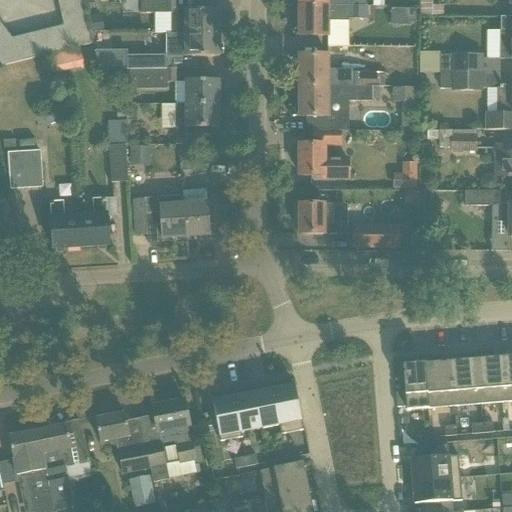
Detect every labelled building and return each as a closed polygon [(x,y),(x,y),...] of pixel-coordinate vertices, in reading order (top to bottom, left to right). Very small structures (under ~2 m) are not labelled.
[(83,8),(81,0),(66,0),(57,2),(60,14),(83,8)] [(199,12),(198,0),(139,0),(140,12),(140,14),(153,14),(171,14),(171,34),(218,34),(218,12),(199,12)] [(419,0),(420,18),(431,18),(430,0),(419,0)] [(327,21),(367,22),(367,7),(366,7),(298,7),(298,38),(327,38),(327,21)] [(86,22),(83,8),(60,14),(63,27),(86,22)] [(391,9),(391,25),(415,26),(416,9),(391,9)] [(511,60),(511,18),(499,18),(499,61),(511,60)] [(56,54),(92,45),(86,22),(63,27),(50,30),(56,54)] [(0,25),(0,48),(11,40),(1,25),(0,25)] [(44,57),(56,54),(50,30),(38,33),(44,57)] [(33,60),(44,57),(38,33),(27,36),(33,60)] [(219,46),(218,34),(171,34),(171,57),(219,58),(219,57),(222,56),(222,46),(219,46)] [(0,48),(0,65),(1,67),(33,60),(27,36),(11,40),(0,48)] [(348,74),(348,72),(327,72),(327,56),(298,56),(298,87),(372,87),(384,87),(384,74),(348,74)] [(441,57),(441,74),(482,74),(482,57),(450,56),(450,57),(441,57)] [(164,70),(164,57),(127,57),(127,71),(164,70)] [(166,84),(166,70),(164,70),(127,71),(127,92),(166,91),(166,84)] [(177,70),(166,70),(166,84),(174,84),(174,82),(177,82),(177,70)] [(482,93),(482,74),(441,74),(440,90),(451,90),(451,92),(482,93)] [(219,105),(219,82),(184,82),(184,105),(219,105)] [(298,87),(298,118),(321,118),(327,118),(327,102),(372,102),(372,87),(298,87)] [(511,87),(499,87),(499,114),(484,114),(484,132),(511,131),(511,87)] [(403,103),(403,114),(418,114),(418,89),(392,89),(392,103),(403,103)] [(219,129),(219,105),(184,105),(175,106),(175,145),(179,145),(189,145),(193,145),(209,145),(209,129),(219,129)] [(108,127),(109,146),(127,145),(126,126),(125,121),(108,122),(108,127)] [(323,162),(323,147),(340,148),(340,132),(332,132),(312,132),(312,146),(298,146),(299,178),(324,178),(324,180),(348,180),(348,162),(323,162)] [(427,133),(427,141),(439,142),(439,149),(450,149),(450,153),(476,153),(476,136),(474,136),(474,133),(427,133)] [(189,145),(179,145),(181,172),(195,171),(193,145),(189,145)] [(111,184),(127,183),(125,147),(109,148),(111,184)] [(511,147),(494,148),(494,176),(494,178),(495,178),(511,177),(511,147)] [(130,148),(130,166),(150,166),(150,148),(130,148)] [(10,190),(42,189),(40,153),(8,155),(10,190)] [(498,180),(495,178),(494,178),(494,176),(492,175),(485,175),(480,180),(480,187),(485,192),(492,192),(498,187),(498,180)] [(392,176),(392,190),(416,190),(416,176),(402,176),(392,176)] [(492,206),(492,192),(485,192),(464,192),(464,208),(490,208),(492,208),(492,206)] [(206,197),(206,206),(183,207),(185,238),(208,236),(208,240),(214,240),(213,226),(223,225),(221,196),(206,197)] [(185,238),(183,207),(182,199),(133,202),(135,237),(146,236),(146,243),(155,242),(155,244),(162,244),(162,240),(185,238)] [(108,247),(107,220),(106,216),(105,200),(93,201),(94,217),(78,218),(81,249),(108,247)] [(81,249),(78,218),(63,219),(62,203),(50,204),(51,220),(53,251),(81,249)] [(296,211),(296,219),(299,221),(299,236),(324,236),(324,235),(347,235),(347,219),(336,219),(336,205),(299,205),(299,209),(296,211)] [(511,206),(501,206),(496,206),(496,222),(509,222),(508,238),(511,238),(511,206)] [(397,229),(353,229),(353,249),(397,249),(397,229)] [(506,404),(511,403),(511,357),(503,359),(506,404)] [(480,406),(506,404),(503,359),(476,361),(480,406)] [(476,361),(450,363),(454,408),(480,406),(476,361)] [(450,363),(424,365),(427,410),(454,408),(450,363)] [(424,365),(402,367),(404,381),(402,382),(403,392),(404,392),(405,394),(395,395),(397,409),(406,409),(406,412),(427,410),(424,365)] [(294,387),(273,391),(282,436),(303,432),(294,387)] [(282,436),(273,391),(253,395),(260,430),(279,427),(281,436),(282,436)] [(260,430),(253,395),(233,399),(241,439),(242,439),(241,434),(260,430)] [(241,439),(233,399),(212,403),(220,443),(241,439)] [(143,437),(150,471),(153,484),(168,480),(161,445),(175,442),(179,464),(193,461),(186,427),(188,427),(187,422),(183,402),(151,409),(155,429),(156,434),(143,437)] [(129,440),(124,414),(94,420),(99,445),(115,442),(121,476),(150,471),(143,437),(142,433),(141,433),(142,437),(129,440)] [(493,424),(482,425),(483,435),(494,434),(493,424)] [(472,436),(483,435),(482,425),(471,426),(472,436)] [(66,426),(36,432),(53,511),(73,511),(67,482),(91,477),(88,462),(84,442),(69,445),(66,426)] [(455,427),(444,428),(445,438),(456,437),(455,427)] [(53,511),(36,432),(8,438),(13,462),(16,477),(25,475),(32,511),(53,511)] [(436,459),(410,461),(412,483),(460,479),(458,457),(448,458),(447,446),(435,447),(436,459)] [(297,458),(295,448),(285,450),(287,460),(297,458)] [(287,460),(285,450),(274,453),(276,463),(287,460)] [(255,456),(244,459),(246,468),(257,466),(255,456)] [(246,468),(244,459),(234,461),(236,471),(246,468)] [(264,499),(308,490),(303,464),(259,472),(264,499)] [(150,478),(128,482),(132,498),(153,494),(150,478)] [(460,479),(412,483),(414,506),(440,504),(440,511),(452,511),(452,503),(462,502),(460,479)] [(312,511),(308,490),(264,499),(266,511),(312,511)] [(218,497),(221,508),(230,506),(228,495),(218,497)]
